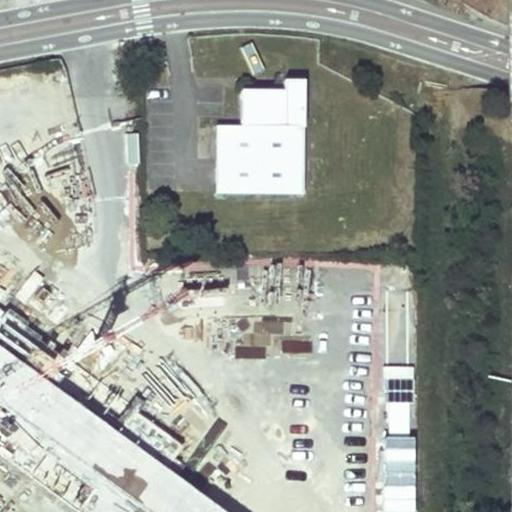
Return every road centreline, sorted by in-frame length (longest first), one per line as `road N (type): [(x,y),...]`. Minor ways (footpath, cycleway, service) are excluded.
road 1 (secondary): [(0,53),(171,22),(275,18),(357,30),(511,79)]
road 2 (secondary): [(511,45),(363,0)]
